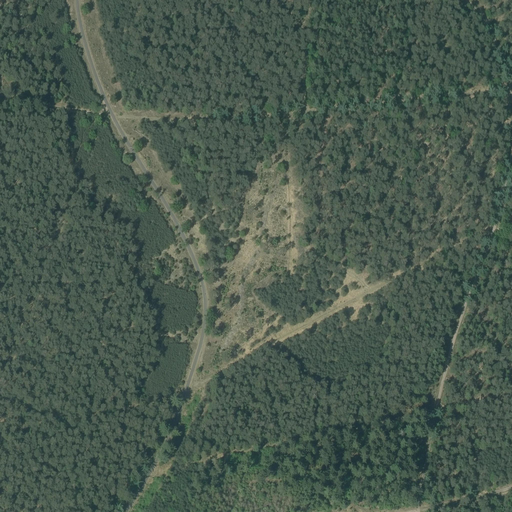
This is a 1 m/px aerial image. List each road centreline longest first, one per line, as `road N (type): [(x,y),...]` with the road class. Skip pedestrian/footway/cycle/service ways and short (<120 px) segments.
road 1 (track): [(511,95),(209,121),(111,115)]
road 2 (track): [(416,510),(451,345),(495,226),(511,146)]
